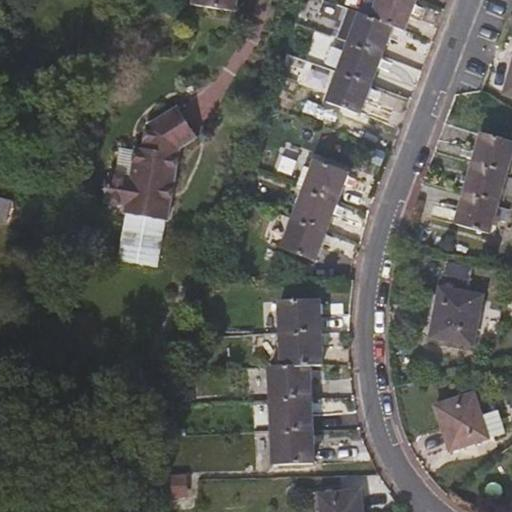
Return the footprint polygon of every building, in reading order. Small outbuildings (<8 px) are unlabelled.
[(235,19),(238,0),(187,0),(186,9),(235,19)] [(403,33),(414,5),(399,0),(379,0),(378,3),(370,0),(366,0),(360,17),(391,29),(403,33)] [(380,59),(391,29),(360,17),(347,13),(337,42),(348,46),(380,59)] [(369,88),(380,59),(348,46),(345,55),(331,51),(324,67),(338,72),(336,76),(369,88)] [(511,99),(511,66),(502,97),(511,99)] [(358,118),(369,88),(336,76),(326,106),(358,118)] [(145,272),(155,226),(156,227),(171,154),(189,143),(170,112),(139,131),(134,152),(128,150),(122,182),(102,177),(96,206),(108,209),(117,212),(115,218),(118,218),(108,264),(145,272)] [(505,176),(511,149),(511,145),(481,136),(472,166),(505,176)] [(298,191),(304,193),(336,206),(347,174),(316,162),(313,173),(306,171),(298,191)] [(495,207),(505,176),(472,166),(462,197),(495,207)] [(325,233),(336,206),(304,193),(293,221),(325,233)] [(503,226),(506,213),(495,210),(495,207),(462,197),(454,228),(486,238),(491,223),(503,226)] [(314,264),(325,233),(293,221),(282,251),(314,264)] [(470,349),(480,298),(439,290),(429,341),(470,349)] [(319,336),(318,302),(278,304),(279,338),(319,336)] [(322,369),(319,336),(279,338),(280,341),(282,371),(309,370),(322,369)] [(310,402),(309,370),(282,371),(269,371),(270,403),(310,402)] [(486,443),(471,397),(434,410),(449,455),(486,443)] [(311,434),(310,402),(270,403),(272,435),(311,434)] [(500,412),(487,415),(494,439),(507,435),(500,412)] [(312,466),(311,434),(272,435),(273,467),(312,466)] [(164,501),(188,500),(187,478),(164,478),(164,501)] [(361,511),(359,493),(317,498),(318,511),(361,511)]
